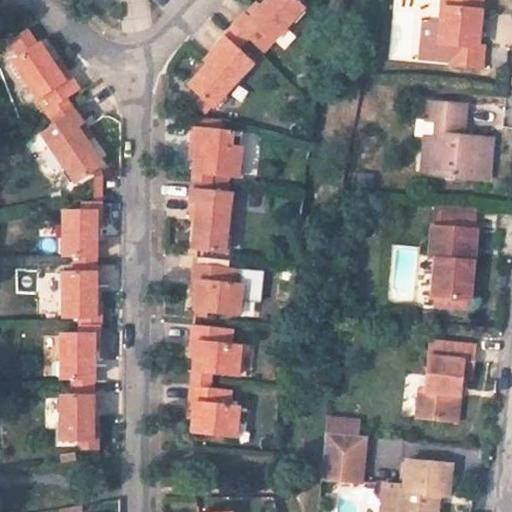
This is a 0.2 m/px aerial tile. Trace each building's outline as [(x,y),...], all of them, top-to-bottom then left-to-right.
[(245,17),(238,10),(227,22),(242,37),(256,51),(297,8),(289,0),(262,0),(257,5),(245,17)] [(248,0),(238,10),(245,17),(257,5),(251,0),(248,0)] [(469,0),(439,0),(435,39),(452,41),(450,60),(479,64),(481,44),(475,43),(477,10),(469,9),(469,0)] [(227,22),(216,34),(230,48),(242,37),(227,22)] [(180,84),(190,94),(201,107),(244,63),(230,48),(216,34),(203,47),(209,54),(199,64),(180,84)] [(66,94),(77,87),(69,73),(60,77),(54,65),(40,40),(10,57),(40,109),(47,105),(66,94)] [(193,56),(199,64),(209,54),(203,47),(193,56)] [(63,61),(54,65),(60,77),(69,73),(63,61)] [(73,107),(66,94),(47,105),(54,119),(73,107)] [(193,115),(201,107),(190,94),(181,103),(193,115)] [(431,157),(429,172),(486,179),(490,137),(454,131),(455,120),(462,120),(464,104),(426,100),(424,115),(436,117),(434,136),(423,135),(420,156),(431,157)] [(94,165),(81,142),(73,129),(83,123),(73,107),(54,119),(38,128),(68,180),(94,165)] [(83,123),(73,129),(81,142),(90,137),(83,123)] [(192,139),(190,158),(189,169),(206,171),(231,173),(235,143),(226,143),(227,126),(187,123),(186,138),(192,139)] [(418,172),(429,172),(431,157),(420,156),(418,172)] [(205,185),(206,171),(189,169),(188,183),(205,185)] [(190,245),(193,245),(222,247),(228,187),(205,185),(188,183),(186,201),(194,202),(193,218),(190,245)] [(76,194),(76,204),(94,204),(93,195),(76,194)] [(185,217),(193,218),(194,202),(186,201),(185,217)] [(61,251),(79,251),(93,252),(94,222),(94,204),(76,204),(61,203),(61,251)] [(102,205),(94,204),(94,222),(102,221),(102,205)] [(472,238),(474,216),(432,212),(430,234),(472,238)] [(466,309),(472,238),(430,234),(428,269),(433,270),(429,306),(466,309)] [(93,268),(93,252),(79,251),(79,268),(93,268)] [(195,295),(194,307),(238,310),(240,282),(232,281),(233,265),(191,262),(190,277),(196,277),(195,295)] [(61,313),(82,313),(93,314),(93,295),(93,268),(79,268),(61,267),(61,313)] [(188,294),(195,295),(196,277),(190,277),(188,294)] [(101,295),(93,295),(93,314),(96,314),(100,314),(101,295)] [(81,331),(89,331),(96,331),(96,314),(93,314),(82,313),(81,331)] [(194,337),(192,357),(191,366),(208,367),(235,369),(238,344),(228,342),(230,325),(192,322),(191,337),(194,337)] [(55,378),(73,379),(88,379),(89,348),(89,331),(81,331),(55,331),(55,378)] [(456,391),(463,392),(464,376),(465,359),(474,360),(475,345),(430,341),(425,391),(417,390),(415,418),(453,421),(456,391)] [(474,360),(465,359),(464,376),(472,376),(474,360)] [(206,383),(208,367),(191,366),(190,382),(206,383)] [(89,397),(88,379),(73,379),(73,397),(89,397)] [(188,401),(193,402),(191,419),(190,429),(234,432),(237,403),(228,402),(230,386),(206,383),(190,382),(188,401)] [(463,392),(456,391),(453,421),(460,422),(463,392)] [(89,423),(89,397),(73,397),(56,397),(55,442),(70,442),(89,442),(89,423)] [(325,433),(358,436),(360,422),(326,419),(325,433)] [(325,433),(322,479),(361,483),(365,437),(358,436),(325,433)] [(89,450),(89,442),(70,442),(70,449),(89,450)] [(395,494),(393,511),(435,511),(436,497),(449,498),(451,467),(405,462),(402,494),(395,494)] [(376,511),(393,511),(395,494),(395,486),(378,485),(376,511)]
